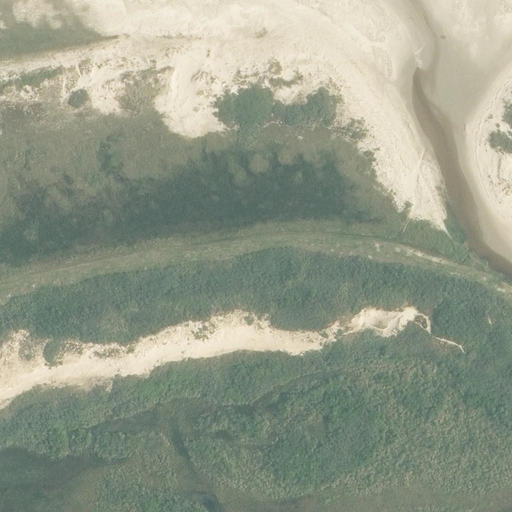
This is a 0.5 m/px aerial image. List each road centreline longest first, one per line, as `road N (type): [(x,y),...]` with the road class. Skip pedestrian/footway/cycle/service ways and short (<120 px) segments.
road 1 (track): [(428,246),(272,233),(100,258),(0,283)]
road 2 (track): [(511,291),(428,246),(340,138)]
